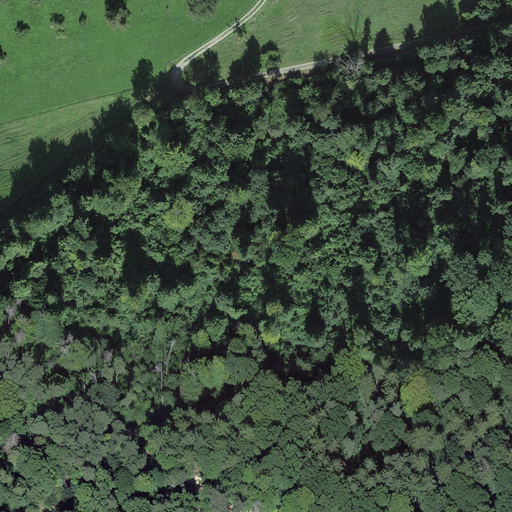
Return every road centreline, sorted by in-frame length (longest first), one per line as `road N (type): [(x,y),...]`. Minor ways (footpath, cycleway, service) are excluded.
road 1 (track): [(266,0),(181,63),(174,73),(180,90),(511,20)]
road 2 (track): [(174,83),(0,220)]
road 3 (track): [(258,511),(197,489),(122,432)]
